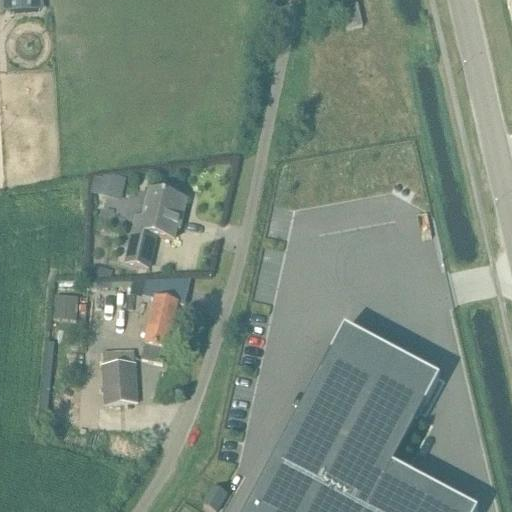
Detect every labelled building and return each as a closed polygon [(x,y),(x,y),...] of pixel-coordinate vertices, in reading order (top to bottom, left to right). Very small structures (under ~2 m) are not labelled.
[(38,0),(10,0),(11,14),(40,13),(38,0)] [(362,29),(357,7),(341,11),(346,33),(362,29)] [(105,185),(96,183),(94,191),(103,193),(104,189),(121,193),(123,183),(114,181),(114,183),(106,182),(105,185)] [(136,220),(125,266),(149,272),(156,239),(174,243),(178,223),(181,224),(186,203),(149,195),(143,222),(136,220)] [(90,277),(109,281),(111,273),(92,268),(90,277)] [(156,303),(141,363),(163,368),(170,338),(177,309),(184,310),(189,289),(190,285),(163,282),(146,283),(141,299),(156,303)] [(55,300),(54,322),(77,324),(78,301),(55,300)] [(467,511),(393,472),(439,385),(344,334),(249,511),(467,511)] [(122,368),(121,355),(103,355),(104,369),(122,368)] [(137,406),(135,368),(103,369),(105,408),(137,406)] [(218,511),(227,498),(214,491),(203,509),(208,511),(218,511)]
